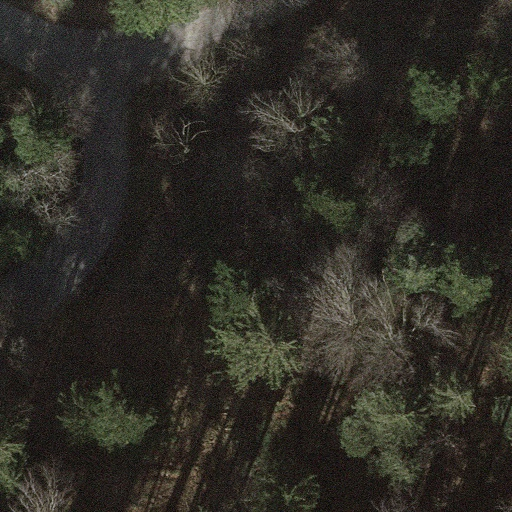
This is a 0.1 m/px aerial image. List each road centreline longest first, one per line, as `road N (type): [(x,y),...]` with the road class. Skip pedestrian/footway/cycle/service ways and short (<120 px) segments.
road 1 (tertiary): [(0,10),(39,34),(85,87),(106,148),(93,235),(0,310)]
road 2 (track): [(85,87),(266,0)]
